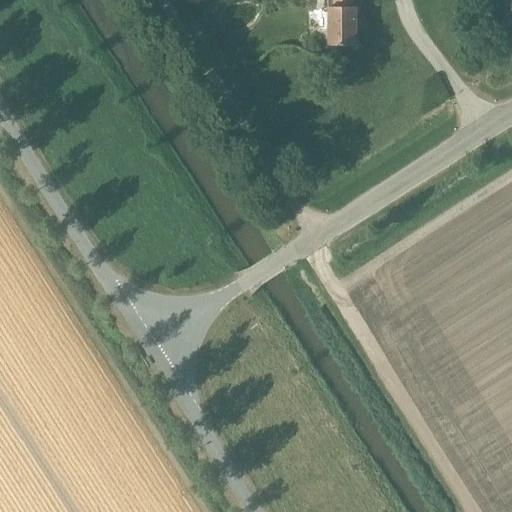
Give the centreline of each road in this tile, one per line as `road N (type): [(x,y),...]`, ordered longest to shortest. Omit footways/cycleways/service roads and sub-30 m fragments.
road 1 (unknown): [(459,511),(291,253)]
road 2 (unclassified): [(147,342),(0,107)]
road 3 (unclassified): [(291,253),(511,112)]
road 4 (unclassified): [(254,511),(147,342)]
road 5 (unclassified): [(291,253),(147,342)]
road 6 (unknown): [(475,135),(412,40),(397,0)]
